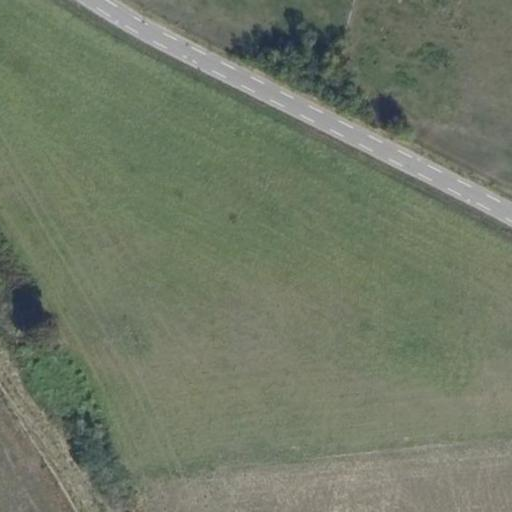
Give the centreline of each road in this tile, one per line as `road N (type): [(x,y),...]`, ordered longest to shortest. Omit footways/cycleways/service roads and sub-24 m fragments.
road 1 (tertiary): [(96,0),(511,215)]
road 2 (track): [(94,511),(0,376)]
